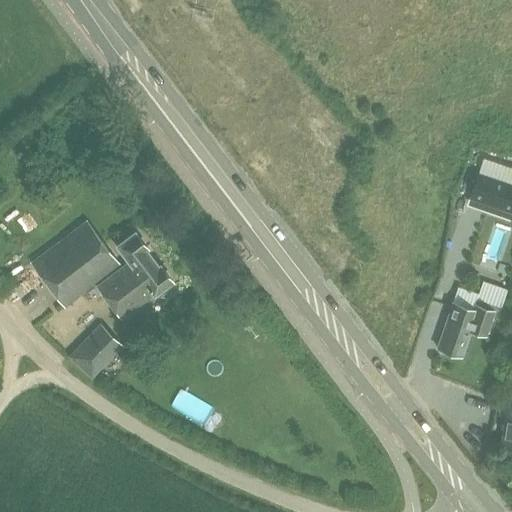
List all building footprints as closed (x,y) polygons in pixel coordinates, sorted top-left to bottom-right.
[(364,36),(395,0),(370,0),(350,23),(364,36)] [(511,183),(477,171),(469,196),(511,211),(511,183)] [(30,262),(65,307),(121,264),(86,218),(30,262)] [(97,285),(121,317),(171,280),(160,265),(158,267),(144,249),(146,247),(134,232),(117,245),(129,260),(97,285)] [(437,347),(461,355),(470,329),(485,334),(494,310),(498,311),(506,289),(482,280),(478,292),(458,285),(437,347)] [(69,355),(92,377),(123,345),(100,322),(85,337),(69,355)] [(501,441),(511,442),(511,388),(510,388),(501,441)]
